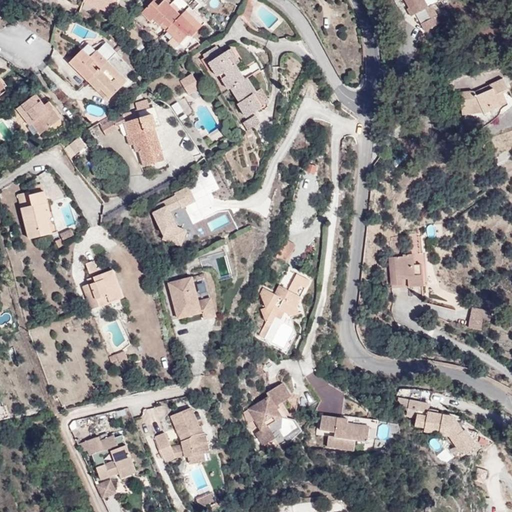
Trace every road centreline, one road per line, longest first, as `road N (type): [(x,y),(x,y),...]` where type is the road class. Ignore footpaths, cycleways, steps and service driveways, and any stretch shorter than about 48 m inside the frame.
road 1 (residential): [(511,405),(458,374),(359,358),(345,318),(374,57),(361,0)]
road 2 (residential): [(106,511),(64,428),(67,417),(185,389)]
